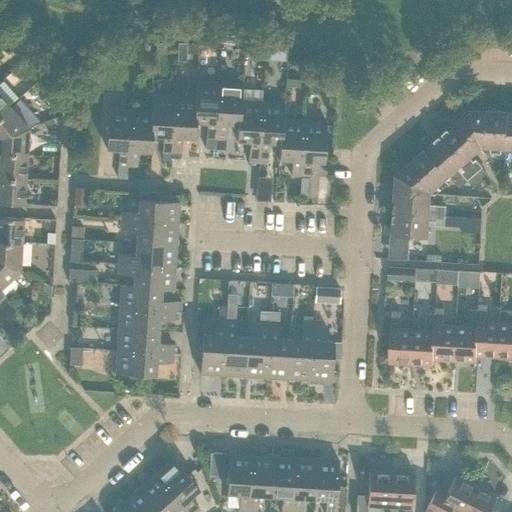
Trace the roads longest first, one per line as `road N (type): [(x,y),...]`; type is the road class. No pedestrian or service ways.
road 1 (residential): [(47,510),(167,417),(350,424)]
road 2 (residential): [(358,249),(362,152),(460,68),(511,71)]
road 3 (residential): [(350,424),(358,249)]
road 4 (residential): [(358,249),(192,240)]
road 5 (residential): [(350,424),(480,433),(511,446)]
